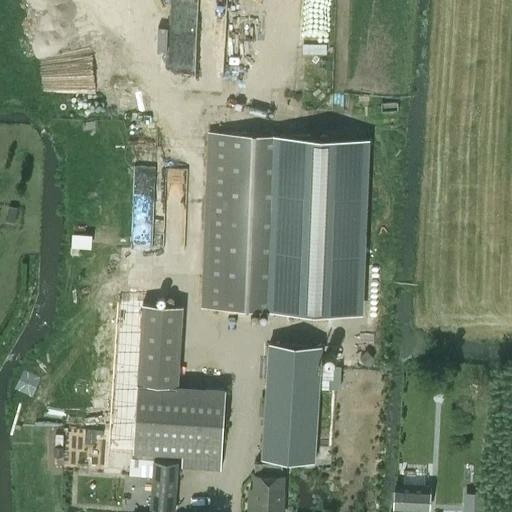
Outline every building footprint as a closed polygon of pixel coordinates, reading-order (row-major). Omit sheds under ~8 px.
[(209,130),(202,305),(362,312),(370,137),(209,130)] [(221,467),(226,387),(178,384),(183,304),(143,302),(133,450),(183,453),(182,459),(182,465),(221,467)] [(270,341),(263,455),(291,456),(306,457),(310,458),(314,458),(319,387),(340,388),(341,365),(320,363),(321,345),(315,344),(311,344),(296,343),(270,341)] [(154,459),(151,507),(175,509),(178,461),(154,459)] [(282,462),(262,461),(261,473),(254,473),(254,487),(250,487),(248,511),(281,511),(283,474),(281,474),(282,462)] [(441,477),(403,477),(402,499),(441,500),(441,477)]
